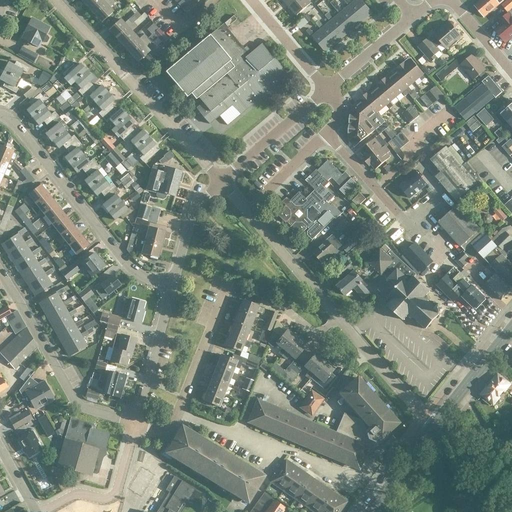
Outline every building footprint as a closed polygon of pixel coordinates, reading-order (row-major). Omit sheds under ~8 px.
[(104,0),(103,0),(95,0),(88,7),(95,15),(110,0),(104,0)] [(115,3),(112,0),(110,0),(95,15),(102,23),(114,12),(110,8),(115,3)] [(294,0),(287,6),(296,16),(311,3),(308,0),(294,0)] [(339,14),(352,29),(362,21),(349,6),(343,12),(337,5),(338,5),(334,0),(330,3),(334,8),(339,14)] [(343,0),(349,6),(362,21),(372,13),(361,0),(356,0),(352,4),(349,0),(343,0)] [(480,11),(492,0),(480,0),(480,1),(480,2),(475,6),(480,11)] [(504,0),(492,0),(480,11),(484,17),(504,0)] [(511,0),(507,0),(501,5),(508,13),(511,8),(511,0)] [(193,2),(183,10),(189,16),(198,8),(193,2)] [(153,7),(149,16),(155,19),(159,10),(153,7)] [(352,29),(339,14),(333,19),(328,13),(325,16),(330,22),(343,37),(352,29)] [(511,37),(511,18),(508,13),(498,21),(501,24),(494,30),(505,43),(511,37)] [(304,18),(308,23),(312,20),(307,15),(304,18)] [(227,27),(236,20),(233,16),(224,24),(227,27)] [(49,28),(31,19),(24,33),(21,39),(38,48),(41,42),(43,43),(46,43),(49,39),(47,36),(45,35),(49,28)] [(109,30),(116,38),(134,23),(130,19),(125,24),(121,19),(109,30)] [(319,21),(316,23),(321,30),(334,45),(343,37),(330,22),(324,27),(319,21)] [(116,38),(124,46),(136,35),(132,31),(137,27),(134,23),(116,38)] [(459,37),(460,36),(449,23),(434,35),(436,38),(433,41),(429,37),(417,47),(431,63),(436,58),(434,56),(440,51),(437,48),(442,44),(446,48),(447,47),(449,48),(452,46),(451,44),(455,40),(457,41),(460,39),(459,37)] [(151,35),(158,29),(154,24),(147,30),(151,35)] [(244,48),(241,45),(223,24),(210,35),(166,72),(187,97),(191,94),(196,99),(199,97),(204,103),(197,108),(204,118),(209,124),(232,106),(241,115),(288,76),(274,58),(273,59),(261,44),(251,52),(246,46),(244,48)] [(315,35),(309,28),(306,31),(311,38),(312,37),(325,52),(334,45),(321,30),(315,35)] [(156,35),(159,38),(163,34),(159,29),(151,36),(153,37),(156,35)] [(139,39),(136,35),(124,46),(131,54),(148,39),(145,34),(139,39)] [(138,62),(139,62),(143,67),(152,59),(148,54),(151,51),(147,47),(152,42),(148,39),(131,54),(138,62)] [(37,55),(22,47),(18,54),(33,62),(37,55)] [(464,62),(460,65),(473,80),(479,75),(481,77),(485,73),(484,71),(485,70),(473,55),(464,62)] [(405,62),(400,65),(415,82),(419,78),(422,81),(425,78),(423,75),(424,74),(411,59),(411,60),(410,59),(409,59),(405,62)] [(8,62),(4,71),(19,79),(23,71),(27,73),(29,69),(16,62),(14,65),(8,62)] [(453,63),(448,67),(447,65),(436,75),(441,81),(457,68),(453,63)] [(75,83),(88,71),(81,64),(77,68),(74,65),(63,74),(66,78),(69,76),(75,83)] [(398,71),(393,75),(409,94),(412,91),(409,87),(415,82),(400,65),(396,69),(398,71)] [(424,66),(422,68),(429,76),(436,71),(434,67),(430,71),(428,70),(424,66)] [(19,79),(4,71),(0,77),(0,79),(5,82),(3,86),(16,93),(18,89),(14,87),(19,79)] [(58,71),(51,78),(55,82),(61,75),(58,71)] [(88,71),(75,83),(81,89),(79,92),(82,95),(93,86),(90,83),(94,78),(88,71)] [(37,84),(42,86),(48,74),(43,72),(39,80),(34,77),(31,83),(36,85),(37,84)] [(26,80),(31,83),(34,77),(29,74),(26,80)] [(409,94),(393,75),(388,79),(386,77),(382,81),(396,97),(402,93),(405,96),(409,94)] [(65,90),(57,81),(52,86),(61,94),(65,90)] [(379,86),(374,90),(387,105),(390,109),(393,106),(390,102),(396,97),(382,81),(378,84),(379,86)] [(43,92),(45,94),(53,88),(48,82),(40,88),(43,92)] [(476,112),(495,97),(496,95),(495,94),(494,95),(485,85),(486,83),(486,82),(455,108),(465,120),(476,111),(476,112)] [(34,92),(29,87),(28,85),(20,92),(26,99),(34,92)] [(96,104),(109,93),(102,86),(97,90),(94,87),(83,97),(87,100),(90,97),(96,104)] [(75,101),(72,97),(65,90),(61,95),(67,102),(70,105),(75,101)] [(368,92),(363,96),(378,113),(387,105),(374,90),(369,94),(368,92)] [(425,95),(433,104),(438,101),(430,91),(425,95)] [(109,93),(96,104),(103,111),(99,114),(102,117),(113,108),(110,105),(115,100),(109,93)] [(32,118),(45,108),(40,101),(43,98),(40,94),(29,103),(31,107),(26,111),(32,118)] [(433,104),(425,95),(420,99),(428,108),(433,104)] [(378,113),(363,96),(359,100),(361,101),(351,109),(351,116),(350,115),(349,124),(350,124),(350,126),(349,125),(348,134),(349,134),(348,140),(355,147),(375,130),(385,122),(378,113)] [(16,105),(20,110),(26,106),(22,101),(16,105)] [(75,110),(79,106),(75,101),(70,105),(71,106),(75,110)] [(71,106),(70,105),(67,102),(60,108),(63,112),(71,106)] [(496,116),(505,126),(508,123),(511,119),(511,105),(502,115),(500,112),(496,116)] [(63,112),(67,117),(75,111),(71,106),(63,112)] [(407,110),(415,120),(419,116),(411,106),(407,110)] [(87,107),(79,114),(81,117),(82,117),(90,110),(87,107)] [(45,108),(32,118),(38,126),(43,121),(46,125),(58,116),(55,112),(51,115),(45,108)] [(109,120),(116,127),(128,116),(121,109),(117,113),(114,109),(103,119),(107,123),(109,120)] [(415,120),(407,110),(402,114),(410,124),(415,120)] [(486,119),(489,117),(484,112),(478,117),(486,127),(489,124),(486,119)] [(87,113),(82,117),(85,121),(91,116),(87,113)] [(118,138),(120,137),(122,140),(133,130),(130,127),(134,123),(128,116),(116,127),(111,131),(118,138)] [(469,128),(478,121),(474,116),(466,123),(469,128)] [(88,124),(91,128),(100,120),(96,117),(88,124)] [(63,121),(63,122),(59,118),(48,127),(51,130),(46,134),(52,142),(65,131),(69,128),(63,121)] [(78,119),(71,125),(77,131),(84,125),(78,119)] [(473,132),(482,125),(478,121),(470,128),(473,132)] [(385,122),(375,130),(379,135),(389,127),(385,122)] [(392,140),(397,136),(389,127),(384,131),(392,140)] [(95,136),(90,130),(86,133),(91,139),(95,136)] [(71,138),(65,131),(52,142),(52,143),(53,142),(58,149),(63,145),(66,149),(77,140),(74,136),(71,138)] [(137,149),(150,138),(143,131),(138,136),(135,132),(124,142),(128,145),(131,142),(137,149)] [(193,144),(203,138),(199,131),(189,137),(193,144)] [(401,132),(397,136),(405,146),(409,142),(401,132)] [(397,136),(392,140),(388,143),(395,152),(399,148),(400,149),(405,146),(397,136)] [(499,144),(506,139),(503,136),(497,141),(499,144)] [(156,145),(150,138),(137,149),(144,156),(140,159),(144,163),(154,153),(151,150),(156,145)] [(382,148),(374,139),(359,151),(364,156),(362,158),(365,162),(382,148)] [(71,166),(84,155),(78,148),(81,145),(79,142),(67,151),(70,154),(65,158),(71,166)] [(0,146),(0,160),(9,164),(12,165),(13,164),(19,171),(23,168),(15,160),(11,158),(14,152),(0,146)] [(382,148),(365,162),(369,167),(371,165),(375,170),(390,158),(387,154),(390,152),(385,146),(382,148)] [(115,157),(120,153),(115,148),(111,152),(115,157)] [(466,163),(463,166),(447,148),(432,160),(442,172),(436,177),(456,201),(458,199),(481,180),(466,163)] [(110,154),(105,158),(114,169),(119,164),(110,154)] [(84,155),(71,166),(77,173),(82,169),(85,173),(96,163),(93,159),(89,162),(84,155)] [(123,164),(127,170),(133,164),(128,159),(123,164)] [(9,164),(0,160),(0,174),(4,176),(6,169),(10,171),(12,165),(9,164)] [(318,171),(328,181),(332,178),(342,188),(349,181),(343,175),(328,160),(318,171)] [(91,188),(103,178),(98,172),(101,169),(98,165),(86,174),(89,178),(85,181),(91,188)] [(23,168),(19,171),(24,178),(29,174),(24,167),(23,168)] [(175,197),(179,182),(179,181),(181,181),(183,173),(181,173),(182,172),(165,167),(164,169),(157,167),(156,171),(151,169),(149,176),(146,189),(158,192),(157,195),(158,198),(163,200),(166,198),(167,194),(175,197)] [(315,191),(311,195),(317,202),(334,218),(335,219),(342,213),(332,204),(331,205),(329,203),(335,197),(325,187),(330,183),(328,181),(318,171),(317,170),(306,181),(315,191)] [(122,183),(130,177),(125,171),(117,178),(122,183)] [(410,176),(411,177),(400,186),(410,198),(427,185),(415,171),(410,176)] [(340,190),(347,197),(348,197),(347,197),(359,186),(359,185),(346,172),(343,175),(349,181),(342,188),(340,190)] [(29,174),(24,178),(30,185),(35,180),(29,174)] [(130,177),(122,183),(122,184),(126,189),(135,182),(130,177)] [(109,186),(103,178),(91,188),(97,196),(101,192),(104,197),(115,187),(112,183),(109,186)] [(14,189),(20,191),(23,183),(18,181),(14,189)] [(28,195),(36,205),(37,206),(49,196),(40,185),(28,195)] [(109,213),(122,203),(116,196),(120,193),(117,189),(105,198),(108,201),(103,205),(109,213)] [(140,197),(139,195),(136,191),(129,197),(133,202),(140,197)] [(308,236),(312,240),(334,218),(317,202),(311,195),(306,200),(299,192),(290,201),(291,202),(287,207),(286,206),(277,214),(286,223),(287,222),(291,227),(290,228),(299,237),(308,228),(310,230),(308,232),(308,236)] [(366,199),(360,193),(353,201),(359,207),(366,199)] [(36,214),(41,210),(45,216),(57,206),(49,196),(37,206),(36,205),(31,209),(36,214)] [(11,197),(7,205),(13,207),(17,199),(11,197)] [(122,203),(109,213),(115,221),(120,217),(123,220),(134,211),(131,207),(128,210),(122,203)] [(13,207),(7,205),(3,217),(8,219),(13,207)] [(147,221),(151,207),(141,205),(137,218),(147,221)] [(458,205),(439,222),(461,247),(465,251),(484,234),(458,205)] [(57,206),(45,216),(53,225),(65,216),(57,206)] [(500,206),(494,212),(502,221),(508,216),(500,206)] [(20,219),(25,215),(19,208),(15,212),(20,219)] [(489,215),(488,214),(487,214),(486,215),(485,216),(484,216),(484,217),(483,218),(483,219),(483,220),(483,221),(484,222),(485,223),(486,223),(486,224),(487,224),(488,224),(489,224),(490,224),(490,223),(491,223),(492,222),(492,221),(493,220),(493,219),(493,218),(492,218),(492,217),(492,216),(491,216),(490,215),(489,215)] [(32,224),(25,215),(20,219),(28,229),(33,225),(32,224)] [(53,225),(61,235),(73,226),(65,216),(53,225)] [(1,222),(0,223),(0,235),(1,236),(8,219),(3,217),(1,222)] [(332,227),(337,232),(348,223),(342,217),(332,227)] [(37,230),(44,224),(41,219),(33,225),(37,230)] [(369,223),(376,230),(380,226),(373,219),(369,223)] [(33,225),(28,229),(33,235),(38,231),(37,230),(33,225)] [(61,235),(69,245),(81,235),(73,226),(61,235)] [(146,238),(139,236),(139,238),(162,244),(162,243),(163,244),(164,239),(163,238),(165,232),(149,227),(146,238)] [(494,243),(497,247),(496,248),(504,257),(508,253),(511,249),(511,227),(506,232),(494,243)] [(18,234),(2,245),(8,255),(25,244),(24,243),(20,236),(27,232),(25,228),(17,233),(18,234)] [(139,238),(139,236),(131,234),(129,241),(135,243),(134,246),(137,246),(135,252),(150,256),(149,258),(157,260),(162,244),(139,238)] [(484,259),(496,248),(497,247),(494,243),(486,234),(473,246),(484,259)] [(89,246),(81,235),(69,245),(77,255),(89,246)] [(342,246),(333,236),(327,241),(328,242),(314,253),(322,262),(326,259),(327,260),(337,251),(342,246)] [(25,244),(8,255),(15,265),(32,254),(31,253),(27,246),(34,242),(31,238),(28,241),(24,243),(25,244)] [(44,249),(49,245),(43,238),(38,241),(44,249)] [(347,253),(353,248),(349,244),(344,249),(347,253)] [(433,262),(416,244),(405,254),(422,272),(433,262)] [(49,245),(44,249),(49,255),(54,251),(49,245)] [(32,254),(15,265),(22,276),(39,265),(38,263),(33,257),(40,252),(38,248),(31,253),(32,254)] [(496,248),(484,259),(497,274),(497,273),(511,289),(511,265),(504,257),(496,248)] [(429,301),(427,295),(431,292),(414,276),(416,274),(390,250),(386,255),(380,249),(368,263),(381,275),(388,267),(394,273),(378,290),(388,299),(390,297),(393,299),(387,306),(404,321),(407,317),(412,317),(413,318),(413,317),(426,329),(440,313),(441,314),(445,309),(440,304),(437,308),(429,301)] [(95,253),(85,262),(82,264),(92,277),(105,266),(95,253)] [(460,266),(470,262),(466,253),(456,257),(460,266)] [(59,258),(54,261),(60,268),(64,265),(59,258)] [(39,265),(22,276),(28,286),(45,275),(44,273),(40,267),(47,262),(45,259),(38,263),(39,265)] [(354,268),(348,260),(335,271),(341,279),(354,268)] [(74,264),(61,274),(66,281),(79,271),(74,264)] [(474,285),(472,287),(465,280),(467,278),(455,267),(437,285),(454,302),(465,291),(467,293),(463,296),(476,309),(487,299),(474,285)] [(45,275),(28,286),(35,296),(52,285),(47,277),(54,272),(51,269),(44,273),(45,275)] [(368,276),(363,280),(355,271),(337,286),(345,295),(354,288),(363,298),(370,292),(366,287),(372,281),(368,276)] [(511,289),(497,273),(497,274),(487,283),(501,300),(511,290),(511,289)] [(108,295),(120,285),(113,276),(104,284),(102,282),(94,289),(98,294),(100,296),(105,292),(108,295)] [(56,294),(39,303),(45,314),(63,304),(62,303),(58,296),(65,292),(65,291),(63,288),(55,293),(56,294)] [(89,298),(93,295),(87,288),(78,295),(84,302),(89,298)] [(98,309),(89,298),(84,302),(93,313),(98,309)] [(63,304),(45,314),(51,325),(69,315),(68,313),(64,306),(71,302),(69,299),(62,303),(63,304)] [(144,314),(142,314),(145,303),(131,299),(126,320),(141,324),(144,314)] [(107,311),(117,313),(120,302),(110,300),(107,311)] [(243,300),(241,304),(239,303),(236,310),(238,311),(255,318),(257,312),(262,314),(264,308),(243,300)] [(0,320),(5,318),(8,322),(17,316),(14,312),(11,314),(7,307),(0,311),(0,320)] [(69,315),(51,325),(57,335),(75,325),(74,324),(70,317),(77,313),(75,309),(68,313),(69,315)] [(271,331),(277,313),(271,310),(264,328),(271,331)] [(238,311),(234,322),(250,329),(253,323),(256,324),(258,319),(255,318),(238,311)] [(99,322),(119,327),(121,317),(102,312),(99,322)] [(26,328),(20,316),(10,323),(16,335),(26,328)] [(75,325),(57,335),(63,346),(81,336),(80,335),(76,328),(83,324),(81,320),(74,324),(75,325)] [(234,322),(230,333),(246,340),(250,329),(234,322)] [(104,336),(113,339),(114,334),(115,335),(117,329),(107,326),(104,336)] [(0,352),(0,353),(3,357),(15,370),(37,347),(33,339),(27,328),(17,337),(0,352)] [(81,336),(63,346),(70,357),(87,347),(82,338),(94,332),(92,328),(87,331),(80,335),(81,336)] [(282,356),(297,338),(287,330),(281,337),(276,333),(268,343),(273,347),(276,343),(282,349),(278,353),(282,356)] [(246,340),(230,333),(225,345),(242,351),(244,346),(249,348),(252,342),(246,340)] [(129,354),(132,354),(136,339),(116,334),(112,348),(114,349),(110,362),(126,366),(129,354)] [(300,340),(297,338),(282,356),(286,360),(290,355),(295,359),(306,346),(305,345),(307,343),(302,339),(300,340)] [(314,375),(325,361),(316,353),(304,367),(309,371),(304,376),(309,380),(314,375)] [(240,369),(242,364),(258,370),(260,365),(248,361),(248,360),(233,354),(232,359),(221,355),(217,366),(233,373),(236,367),(240,369)] [(250,354),(248,360),(248,361),(260,365),(262,359),(250,354)] [(325,361),(314,375),(323,383),(334,369),(325,361)] [(107,365),(97,362),(95,369),(105,372),(107,365)] [(259,367),(266,372),(269,368),(263,363),(259,367)] [(272,369),(277,373),(281,368),(276,364),(272,369)] [(19,375),(24,379),(32,369),(27,365),(19,375)] [(507,365),(501,371),(501,372),(504,374),(505,374),(510,367),(507,365)] [(240,375),(233,373),(217,366),(215,370),(213,369),(210,376),(213,377),(212,378),(229,384),(231,378),(238,381),(240,375)] [(289,367),(281,376),(286,381),(294,371),(289,367)] [(104,375),(102,381),(102,382),(123,387),(126,376),(110,371),(109,377),(104,375)] [(290,384),(298,375),(294,371),(286,381),(290,384)] [(504,374),(501,372),(480,398),(491,407),(511,381),(511,379),(505,374),(504,374)] [(36,410),(54,400),(52,398),(54,397),(51,392),(49,392),(44,383),(39,385),(30,378),(31,377),(30,377),(19,391),(23,398),(28,396),(36,410)] [(229,384),(212,378),(208,389),(225,395),(229,384)] [(259,399),(258,402),(258,401),(249,422),(258,426),(257,428),(267,433),(268,430),(285,438),(284,440),(294,444),(295,442),(312,449),(311,451),(321,456),(322,453),(340,461),(339,463),(341,464),(348,467),(349,465),(359,469),(364,455),(367,457),(391,435),(388,431),(398,423),(391,416),(393,414),(389,410),(386,406),(384,408),(371,394),(373,392),(366,384),(364,386),(357,379),(341,394),(339,396),(360,419),(359,420),(344,414),(336,432),(259,399)] [(123,387),(102,382),(101,388),(105,389),(104,394),(120,399),(120,397),(121,398),(123,397),(124,393),(123,392),(122,391),(123,387)] [(328,398),(334,386),(326,383),(321,395),(328,398)] [(225,395),(208,389),(204,400),(220,406),(225,395)] [(88,390),(86,397),(97,400),(99,393),(88,390)] [(311,415),(322,399),(311,392),(301,407),(311,415)] [(224,414),(236,419),(239,413),(226,408),(224,414)] [(10,422),(15,431),(33,420),(27,411),(10,422)] [(38,420),(48,438),(55,434),(44,416),(38,420)] [(95,430),(96,425),(71,418),(58,466),(92,475),(93,472),(97,474),(99,472),(105,449),(109,434),(95,430)] [(182,427),(180,430),(178,429),(178,430),(180,431),(173,441),(172,441),(169,445),(168,444),(164,451),(164,452),(163,454),(170,458),(171,456),(192,469),(191,471),(200,476),(201,474),(218,484),(216,486),(225,492),(227,490),(243,499),(242,501),(247,504),(248,502),(248,503),(253,496),(252,495),(265,475),(257,470),(256,472),(194,435),(182,427)] [(29,458),(42,451),(38,443),(32,432),(28,434),(26,432),(20,435),(22,438),(17,440),(25,455),(26,454),(29,458)] [(511,441),(509,436),(508,437),(507,434),(501,435),(506,444),(511,441)] [(272,481),(271,482),(272,483),(272,482),(284,490),(283,491),(300,467),(296,464),(294,466),(286,461),(272,480),(273,481),(272,481)] [(304,470),(300,467),(283,491),(284,491),(284,490),(296,498),(295,499),(310,478),(302,472),(304,470)] [(181,511),(187,503),(193,507),(202,493),(175,477),(166,490),(170,492),(157,511),(143,511),(181,511)] [(318,483),(310,478),(295,499),(296,499),(296,498),(307,506),(307,507),(324,483),(319,481),(318,483)] [(328,486),(324,483),(307,507),(308,507),(315,511),(320,511),(334,494),(326,489),(328,486)] [(334,494),(320,511),(339,511),(348,500),(343,497),(342,499),(334,494)] [(283,511),(286,508),(274,500),(264,511),(283,511)]
